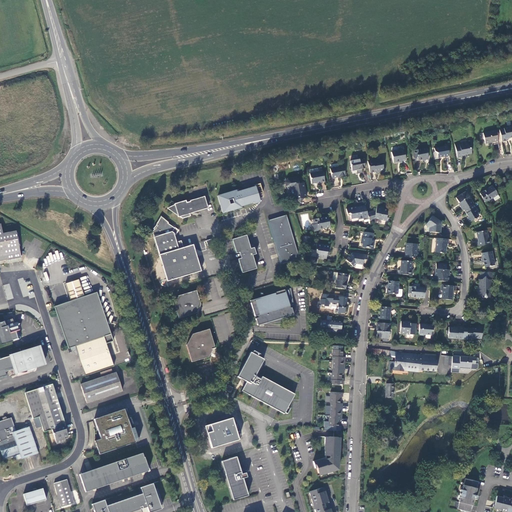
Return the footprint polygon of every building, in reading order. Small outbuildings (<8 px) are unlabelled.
[(511,127),(500,130),(502,142),(507,142),(507,140),(511,138),(511,127)] [(497,134),(484,137),(486,147),(499,145),(497,134)] [(460,145),(455,146),(457,158),(462,158),(462,155),(472,154),(471,148),(469,148),(468,144),(460,145)] [(449,156),(447,146),(434,149),(435,152),(437,153),(438,158),(449,156)] [(413,151),(414,156),(417,156),(418,161),(425,160),(429,160),(426,148),(413,151)] [(393,164),(398,163),(399,162),(402,161),(406,160),(404,150),(391,153),(393,164)] [(363,159),(350,161),(352,171),(365,168),(363,159)] [(368,161),(370,173),(375,172),(377,171),(383,170),(381,159),(373,161),(373,160),(368,161)] [(341,176),(344,176),(342,166),(331,168),(332,178),(338,177),(341,176)] [(312,184),(317,183),(320,182),(324,181),(323,171),(318,172),(310,173),(312,184)] [(289,189),(291,189),(293,189),(294,194),(292,195),(293,201),(296,200),(300,203),(303,199),(306,198),(305,193),(304,193),(303,188),(304,188),(303,185),(302,184),(302,183),(299,184),(297,177),(287,179),(285,183),(286,187),(289,189)] [(255,187),(242,190),(236,192),(236,190),(218,196),(223,213),(241,207),(241,206),(253,202),(254,203),(260,201),(257,194),(263,192),(261,186),(255,187)] [(498,195),(496,193),(492,186),(483,192),(486,197),(483,198),(486,203),(498,195)] [(460,207),(463,211),(464,210),(473,204),(466,192),(456,198),(461,206),(460,207)] [(204,196),(192,199),(192,200),(190,201),(186,202),(186,200),(174,204),(175,205),(167,209),(171,213),(182,218),(190,216),(190,213),(195,212),(208,208),(205,198),(204,196)] [(476,209),(473,204),(464,210),(468,217),(467,218),(470,222),(479,217),(475,210),(476,209)] [(358,219),(368,217),(367,213),(365,205),(356,206),(356,208),(354,209),(354,207),(346,209),(347,214),(349,213),(350,218),(357,217),(358,219)] [(368,217),(370,221),(375,220),(375,218),(385,221),(388,211),(383,210),(384,208),(377,206),(376,210),(367,213),(368,217)] [(299,257),(286,215),(269,220),(279,253),(281,252),(284,262),(299,257)] [(429,232),(439,233),(439,232),(440,231),(440,229),(440,228),(440,222),(431,216),(426,225),(430,227),(429,232)] [(328,217),(313,219),(314,225),(312,225),(314,231),(318,230),(318,229),(330,227),(328,217)] [(163,220),(160,221),(157,225),(157,224),(153,228),(154,229),(153,231),(154,237),(159,255),(167,281),(201,271),(193,244),(183,247),(181,241),(176,242),(174,233),(176,229),(174,228),(175,228),(163,220)] [(1,225),(0,225),(0,255),(20,252),(17,232),(4,235),(1,225)] [(476,247),(490,244),(489,239),(488,238),(486,231),(476,233),(478,242),(476,242),(476,247)] [(371,233),(362,232),(362,237),(360,238),(359,243),(361,243),(360,246),(371,248),(372,241),(370,241),(371,233)] [(246,235),(232,239),(236,253),(239,252),(241,258),(238,259),(242,273),(256,268),(252,255),(256,254),(254,248),(250,249),(246,235)] [(447,239),(435,238),(435,252),(445,253),(446,244),(447,239)] [(326,259),(327,254),(327,252),(328,252),(329,246),(316,244),(315,250),(316,250),(315,257),(326,259)] [(406,244),(405,257),(417,258),(417,253),(416,253),(417,244),(406,244)] [(491,252),(481,254),(483,261),(484,268),(494,266),(491,252)] [(354,267),(356,264),(362,265),(363,260),(364,261),(364,260),(366,260),(367,255),(359,254),(358,254),(351,253),(346,261),(354,267)] [(411,262),(401,261),(400,270),(397,270),(397,274),(411,275),(412,271),(411,270),(411,262)] [(435,281),(447,282),(448,272),(445,272),(445,270),(446,264),(435,263),(434,276),(435,277),(435,281)] [(492,273),(479,272),(479,279),(478,279),(478,288),(476,290),(478,293),(478,295),(484,296),(484,297),(486,297),(490,293),(491,290),(490,288),(490,286),(490,279),(492,280),(492,273)] [(336,283),(335,288),(345,289),(346,281),(347,281),(348,274),(338,273),(336,283)] [(85,376),(113,366),(106,343),(113,341),(96,292),(83,296),(78,279),(64,284),(70,301),(54,307),(68,348),(74,346),(85,376)] [(388,281),(387,285),(387,288),(386,288),(386,294),(396,294),(397,294),(398,289),(398,282),(388,281)] [(451,300),(452,290),(455,290),(455,286),(441,285),(440,289),(442,291),(441,299),(451,300)] [(409,287),(409,292),(411,292),(410,294),(410,297),(424,298),(424,294),(423,292),(423,287),(409,287)] [(274,293),(249,301),(254,316),(256,316),(257,318),(255,319),(257,326),(265,323),(265,324),(282,321),(282,318),(293,314),(291,308),(289,308),(289,306),(292,305),(290,288),(278,292),(279,295),(275,295),(274,293)] [(200,304),(196,290),(177,296),(174,303),(178,318),(197,312),(200,304)] [(333,295),(322,294),(322,299),(320,299),(320,304),(323,305),(323,306),(328,306),(329,302),(338,303),(337,312),(345,313),(345,302),(346,302),(347,297),(339,296),(338,298),(333,297),(333,295)] [(389,320),(390,308),(380,307),(379,314),(378,314),(377,319),(389,320)] [(12,319),(18,339),(20,339),(17,327),(18,326),(19,324),(17,322),(15,322),(14,318),(12,319)] [(0,341),(1,344),(18,339),(12,319),(0,322),(0,341)] [(341,321),(321,319),(320,329),(325,329),(325,331),(341,333),(341,321)] [(414,335),(415,324),(409,323),(405,322),(400,321),(399,334),(414,335)] [(389,324),(376,323),(376,328),(377,328),(376,337),(388,338),(389,324)] [(419,325),(418,335),(424,336),(425,335),(430,335),(431,331),(432,332),(433,326),(419,325)] [(473,338),(481,339),(482,326),(476,326),(476,327),(476,329),(473,329),(462,328),(461,339),(473,340),(473,338)] [(447,338),(461,339),(462,328),(458,327),(458,328),(448,328),(447,338)] [(210,329),(192,334),(186,345),(191,362),(209,357),(212,351),(214,347),(210,329)] [(333,361),(345,361),(345,357),(342,357),(343,350),(342,350),(342,346),(333,346),(333,350),(332,361),(333,361)] [(38,347),(0,359),(0,377),(6,376),(4,370),(15,367),(16,372),(19,373),(20,373),(21,373),(24,373),(25,372),(25,370),(44,364),(38,347)] [(295,394),(262,377),(261,379),(255,376),(264,359),(250,351),(236,375),(246,381),(243,386),(241,390),(257,399),(275,409),(284,414),(295,394)] [(395,356),(394,370),(403,371),(403,370),(419,372),(419,370),(436,371),(437,360),(435,360),(436,355),(422,354),(396,352),(395,356)] [(345,361),(333,361),(332,373),(341,374),(344,374),(344,370),(343,370),(343,366),(344,366),(345,361)] [(116,373),(80,385),(86,403),(122,391),(116,373)] [(332,373),(331,384),(343,385),(344,380),(341,380),(341,374),(332,373)] [(44,433),(52,430),(65,426),(66,426),(53,384),(28,391),(36,418),(33,419),(36,428),(42,427),(44,433)] [(36,418),(28,391),(24,392),(33,419),(36,418)] [(343,393),(330,392),(330,403),(331,403),(340,404),(340,397),(343,397),(343,393)] [(340,404),(331,403),(330,415),(342,416),(342,411),(341,411),(341,408),(342,408),(342,404),(340,404)] [(124,407),(94,418),(100,438),(94,440),(98,454),(135,441),(124,407)] [(330,415),(329,415),(329,422),(324,421),(324,430),(340,431),(340,426),(338,426),(339,420),(341,420),(342,416),(330,415)] [(3,420),(0,421),(0,439),(0,440),(1,441),(0,441),(0,449),(3,459),(13,456),(15,461),(38,454),(29,427),(16,431),(11,417),(7,419),(3,420)] [(231,417),(203,425),(210,448),(238,440),(231,417)] [(65,426),(52,430),(57,444),(64,442),(63,438),(68,436),(65,426)] [(329,437),(325,437),(324,445),(326,445),(326,452),(325,452),(324,456),(326,456),(326,459),(325,460),(324,458),(313,461),(315,468),(316,468),(318,473),(328,471),(328,473),(336,470),(338,469),(339,452),(337,452),(338,445),(340,446),(340,438),(336,438),(336,437),(329,437)] [(85,492),(149,471),(144,457),(142,453),(79,474),(85,492)] [(241,474),(236,456),(221,461),(232,500),(247,495),(242,478),(246,477),(245,472),(241,474)] [(459,502),(458,509),(462,510),(462,511),(466,511),(470,511),(471,509),(472,505),(473,505),(474,499),(476,499),(477,496),(475,495),(477,488),(476,488),(477,485),(478,481),(474,480),(469,478),(469,479),(465,478),(464,485),(463,485),(459,502)] [(73,503),(66,479),(54,483),(61,507),(73,503)] [(131,511),(147,507),(148,511),(151,511),(161,509),(152,484),(140,488),(142,494),(106,506),(104,500),(92,504),(94,511),(131,511)] [(331,511),(330,508),(329,509),(327,502),(328,502),(324,487),(309,492),(310,496),(312,496),(312,498),(311,499),(313,506),(314,506),(315,509),(314,509),(315,511),(331,511)] [(46,500),(42,488),(36,490),(35,488),(33,489),(34,491),(23,494),(26,505),(46,500)] [(493,508),(500,509),(500,510),(507,511),(511,511),(511,498),(511,499),(507,498),(507,497),(504,496),(504,495),(503,497),(497,496),(496,501),(495,501),(493,508)]
